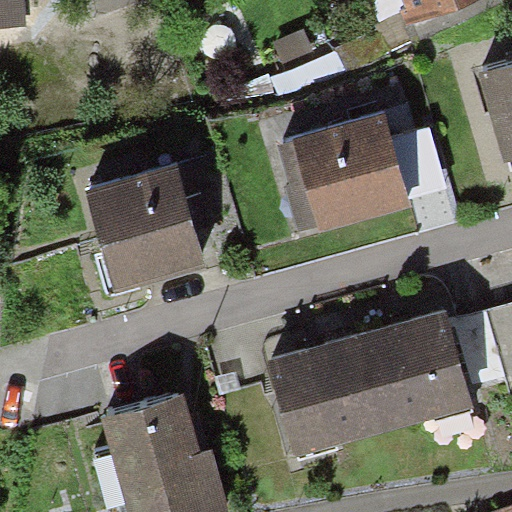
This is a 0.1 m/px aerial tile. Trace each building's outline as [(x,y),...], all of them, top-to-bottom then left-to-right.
[(20,0),(0,0),(0,22),(22,22),(20,0)] [(405,0),(415,24),(477,0),(405,0)] [(511,164),(511,56),(476,66),(503,167),(511,164)] [(414,193),(387,96),(278,127),(291,172),(283,174),(297,226),(414,193)] [(229,253),(200,145),(99,172),(129,280),(229,253)] [(484,392),(459,296),(366,320),(392,416),(484,392)] [(392,416),(366,320),(273,344),(299,440),(392,416)] [(213,382),(115,409),(143,511),(240,511),(248,510),(213,382)]
